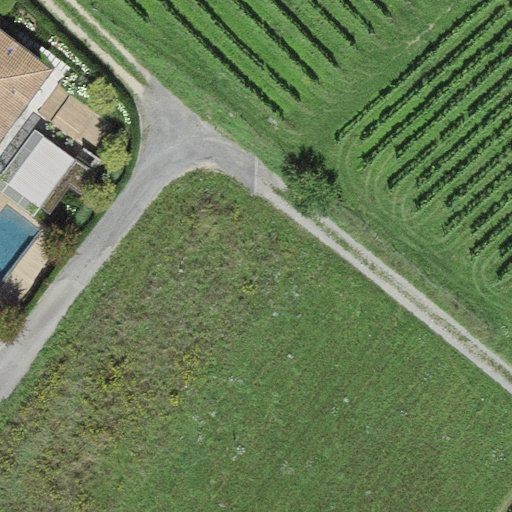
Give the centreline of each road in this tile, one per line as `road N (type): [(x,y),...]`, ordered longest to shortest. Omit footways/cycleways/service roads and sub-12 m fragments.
road 1 (track): [(64,0),(196,128),(0,379)]
road 2 (track): [(511,377),(196,128)]
